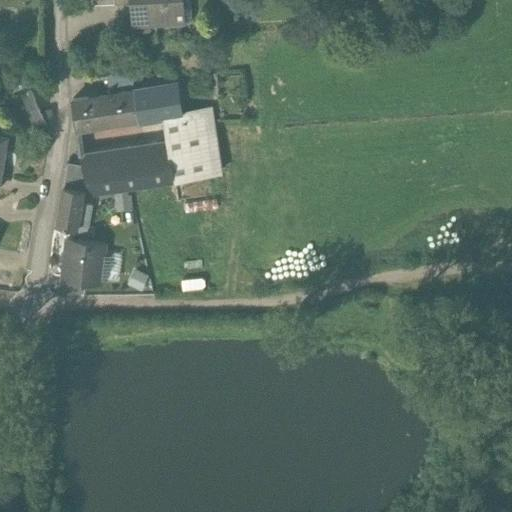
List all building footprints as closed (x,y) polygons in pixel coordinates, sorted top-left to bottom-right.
[(132,0),(134,19),(179,17),(178,0),(132,0)] [(135,67),(107,71),(109,86),(134,83),(135,67)] [(245,68),(217,70),(218,93),(246,92),(245,68)] [(179,83),(134,90),(139,118),(164,114),(183,110),(179,83)] [(134,90),(101,96),(105,123),(139,118),(134,90)] [(45,123),(31,91),(12,100),(28,131),(45,123)] [(101,96),(73,100),(78,128),(105,123),(101,96)] [(237,105),(224,105),(224,100),(219,100),(220,118),(238,118),(238,116),(247,116),(247,106),(237,106),(237,105)] [(170,151),(84,163),(99,195),(106,194),(105,187),(215,171),(207,125),(211,125),(211,121),(207,121),(205,114),(191,115),(192,123),(185,123),(183,110),(164,114),(170,151)] [(84,191),(63,187),(57,223),(77,227),(84,191)] [(105,243),(67,237),(62,275),(100,280),(105,243)]
